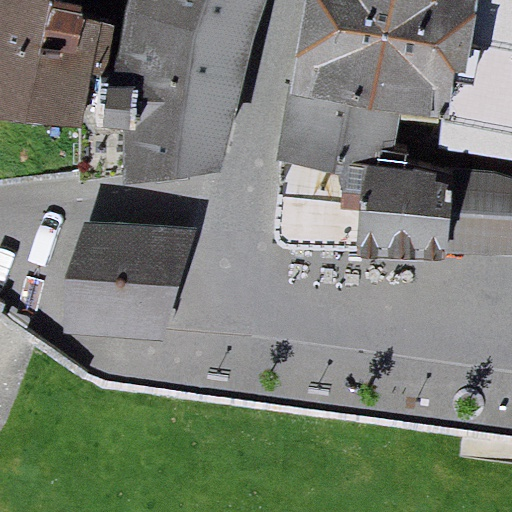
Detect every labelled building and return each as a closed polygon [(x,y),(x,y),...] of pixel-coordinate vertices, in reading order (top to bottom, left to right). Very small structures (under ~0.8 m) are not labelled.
[(52,0),(0,0),(0,110),(99,126),(118,10),(52,0)] [(128,178),(216,169),(250,33),(261,0),(135,0),(131,11),(108,126),(129,127),(128,178)] [(499,0),(332,0),(317,78),(479,109),(499,0)] [(308,98),(301,174),(389,182),(383,245),(511,256),(511,184),(405,175),(411,107),(308,98)] [(85,228),(67,330),(161,337),(188,234),(85,228)]
